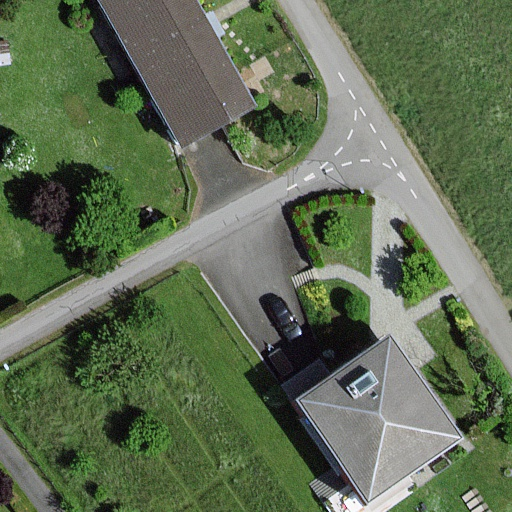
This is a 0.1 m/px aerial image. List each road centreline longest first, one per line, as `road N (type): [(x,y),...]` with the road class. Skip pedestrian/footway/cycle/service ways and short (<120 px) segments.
road 1 (residential): [(0,350),(367,140)]
road 2 (residential): [(367,140),(511,349)]
road 3 (residential): [(291,0),(367,140)]
